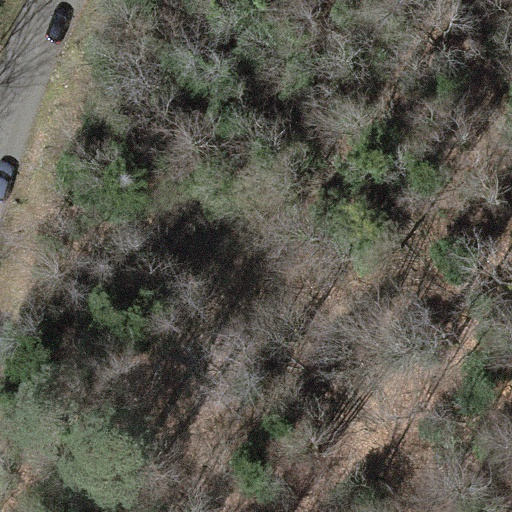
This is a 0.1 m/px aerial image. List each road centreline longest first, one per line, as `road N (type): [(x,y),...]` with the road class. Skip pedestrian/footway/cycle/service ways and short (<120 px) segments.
road 1 (track): [(511,213),(470,0)]
road 2 (tertiary): [(0,133),(50,0)]
